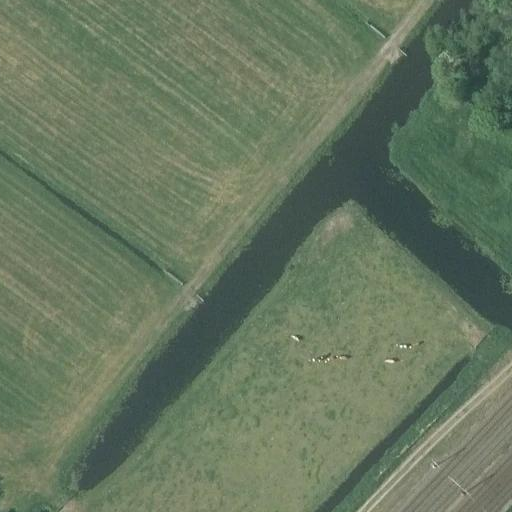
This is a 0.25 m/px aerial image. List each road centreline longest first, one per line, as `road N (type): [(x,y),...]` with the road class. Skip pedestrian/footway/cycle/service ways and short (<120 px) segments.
road 1 (track): [(430,0),(36,478),(54,499)]
road 2 (track): [(369,511),(511,366)]
